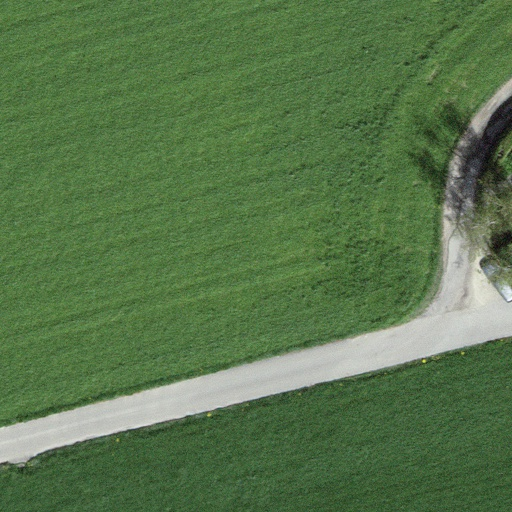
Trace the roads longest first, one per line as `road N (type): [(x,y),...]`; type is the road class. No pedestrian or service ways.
road 1 (unclassified): [(511,320),(0,448)]
road 2 (track): [(511,102),(471,147),(463,243),(481,326)]
